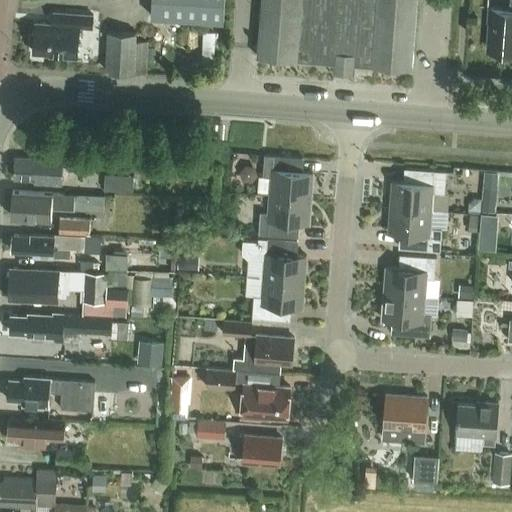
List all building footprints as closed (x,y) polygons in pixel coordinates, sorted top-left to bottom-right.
[(223,22),(224,0),(152,0),(152,17),(223,22)] [(261,0),(257,56),(412,69),(417,0),(261,0)] [(511,0),(509,0),(509,9),(489,7),(488,22),(490,22),(488,48),(511,49),(511,0)] [(50,55),(78,57),(80,26),(93,27),(94,14),(66,12),(65,24),(48,23),(45,22),(41,22),(36,22),(36,30),(32,34),(31,42),(34,45),(34,52),(50,53),(50,55)] [(110,30),(107,70),(146,73),(149,41),(137,41),(137,32),(110,30)] [(213,64),(214,33),(204,32),(203,64),(213,64)] [(271,194),(311,197),(313,171),(302,170),(303,157),(265,154),(263,176),(272,176),(271,194)] [(35,180),(35,184),(62,185),(63,159),(15,156),(14,178),(35,180)] [(391,206),(432,209),(448,210),(449,193),(445,193),(447,171),(406,168),(405,182),(393,181),(391,206)] [(133,192),(134,176),(105,174),(104,190),(133,192)] [(484,186),(482,210),(495,211),(497,187),(484,186)] [(13,191),(12,216),(34,217),(33,219),(52,220),(52,208),(74,209),(75,194),(53,193),(13,191)] [(309,223),(311,197),(271,194),(269,212),(261,211),(259,233),(298,237),(299,222),(309,223)] [(467,201),(466,211),(480,212),(481,197),(473,196),(467,201)] [(430,227),(432,209),(391,206),(389,232),(401,233),(400,247),(441,251),(442,228),(430,227)] [(496,232),(497,214),(482,213),(481,231),(496,232)] [(59,232),(89,234),(90,219),(60,217),(59,232)] [(469,220),(468,230),(478,231),(479,220),(469,220)] [(85,248),(85,235),(60,233),(60,236),(30,234),(30,235),(13,234),(13,251),(38,253),(38,257),(54,257),(54,247),(60,247),(85,248)] [(264,278),(305,281),(307,255),(297,254),(298,240),(259,237),(258,241),(243,240),(243,252),(248,259),(265,260),(264,278)] [(127,268),(128,254),(108,253),(107,267),(127,268)] [(384,292),(425,296),(426,278),(435,278),(437,256),(400,253),(399,267),(386,266),(384,292)] [(11,267),(10,299),(58,302),(58,292),(69,292),(69,289),(85,289),(84,301),(84,313),(128,315),(130,273),(59,270),(59,269),(11,267)] [(303,307),(305,281),(264,278),(263,296),(254,295),(253,317),(289,320),(290,306),(303,307)] [(460,284),(459,296),(473,297),(474,285),(460,284)] [(439,297),(425,296),(384,292),(382,318),(394,319),(393,333),(430,336),(432,314),(438,314),(439,297)] [(146,306),(132,305),(132,315),(146,316),(146,306)] [(12,314),(11,332),(32,333),(32,335),(32,340),(43,340),(44,336),(55,337),(54,340),(78,342),(79,331),(112,333),(112,331),(113,316),(65,313),(54,313),(54,314),(54,315),(29,313),(28,315),(12,314)] [(252,333),(253,320),(224,317),(223,331),(246,333),(252,333)] [(205,318),(205,329),(218,329),(218,318),(205,318)] [(453,327),(452,339),(468,340),(468,328),(453,327)] [(295,337),(252,333),(246,333),(244,357),(235,357),(234,367),(281,371),(282,362),(292,363),(295,337)] [(163,365),(164,342),(152,341),(151,364),(163,365)] [(234,388),(236,371),(208,369),(206,386),(234,388)] [(173,400),(172,416),(189,417),(190,401),(185,400),(187,376),(175,375),(173,400)] [(51,378),(51,377),(25,376),(25,380),(10,379),(8,400),(23,401),(23,405),(49,407),(50,392),(62,392),(61,407),(93,410),(95,381),(51,378)] [(242,418),(260,419),(260,416),(289,418),(292,385),(244,381),(242,418)] [(384,425),(383,439),(409,441),(410,427),(425,428),(428,396),(386,393),(384,425)] [(496,444),(499,401),(485,401),(485,404),(459,402),(457,433),(484,435),(484,443),(496,444)] [(21,445),(46,446),(46,438),(64,440),(65,422),(10,418),(8,438),(21,439),(21,445)] [(197,437),(224,439),(225,421),(198,419),(197,437)] [(165,429),(149,432),(152,446),(168,443),(165,429)] [(280,463),(282,437),(246,434),(244,460),(280,463)] [(81,467),(82,451),(56,449),(55,465),(81,467)] [(511,482),(511,452),(498,452),(496,482),(511,482)] [(438,481),(439,456),(416,454),(414,479),(424,480),(438,481)] [(202,468),(203,455),(192,455),(191,467),(202,468)] [(379,484),(380,466),(369,465),(368,483),(379,484)] [(0,481),(0,505),(37,507),(37,498),(55,499),(57,470),(37,469),(37,478),(4,476),(4,482),(0,481)] [(106,488),(107,475),(93,474),(93,487),(106,488)] [(157,475),(150,485),(161,493),(168,483),(157,475)] [(85,511),(86,504),(54,503),(53,511),(85,511)]
